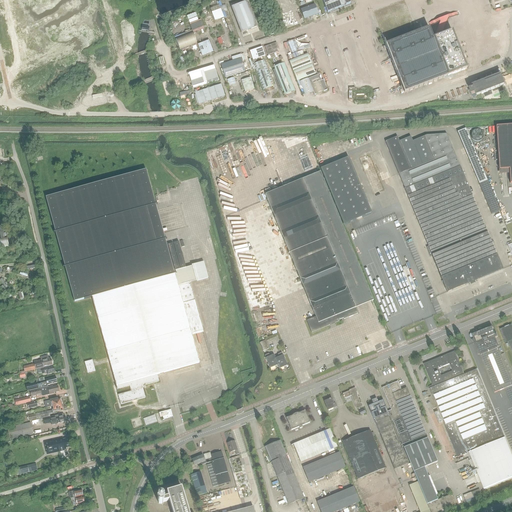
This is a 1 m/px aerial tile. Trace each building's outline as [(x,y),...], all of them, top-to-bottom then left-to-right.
[(0,0),(4,15),(52,4),(51,0),(0,0)] [(89,0),(57,0),(62,13),(91,3),(89,0)] [(348,0),(326,0),(323,1),(327,13),(350,4),(348,0)] [(231,7),(241,33),(258,27),(248,1),(231,7)] [(220,2),(212,5),(217,20),(226,17),(220,2)] [(304,20),(318,15),(315,5),(301,10),(304,20)] [(93,10),(84,13),(85,18),(94,15),(93,10)] [(74,16),(68,18),(71,27),(71,29),(77,27),(74,16)] [(46,25),(42,25),(44,32),(56,29),(55,25),(54,23),(46,26),(46,25)] [(385,45),(404,93),(467,69),(452,31),(437,37),(433,38),(429,29),(429,28),(385,45)] [(193,32),(175,39),(180,50),(197,43),(193,33),(193,32)] [(103,39),(94,42),(95,47),(98,46),(104,44),(103,39)] [(295,39),(288,42),(292,53),(310,46),(309,44),(298,48),(295,39)] [(213,51),(209,40),(198,45),(202,56),(213,51)] [(279,51),(276,42),(264,46),(267,55),(279,51)] [(101,55),(98,56),(100,65),(108,63),(107,60),(110,59),(104,44),(98,46),(101,55)] [(262,49),(250,52),(253,59),(264,56),(262,49)] [(290,59),(305,55),(304,51),(289,55),(290,59)] [(320,72),(316,74),(308,54),(289,61),(297,82),(307,78),(314,95),(327,90),(320,72)] [(92,58),(87,60),(90,69),(95,67),(92,58)] [(240,59),(221,65),(225,77),(244,71),(240,59)] [(83,61),(82,61),(85,70),(90,69),(87,60),(83,61)] [(264,60),(253,64),(263,90),(274,86),(264,60)] [(82,61),(77,63),(80,72),(85,70),(82,61)] [(72,64),(72,65),(75,74),(80,72),(77,63),(72,64)] [(275,70),(273,70),(281,91),(283,90),(285,95),(295,91),(284,63),(274,67),(275,70)] [(214,65),(188,74),(193,89),(219,81),(214,65)] [(25,71),(17,72),(21,87),(23,86),(24,90),(31,87),(28,78),(27,79),(26,77),(26,75),(25,71)] [(476,96),(505,85),(501,75),(473,86),(473,88),(470,90),(472,95),(475,93),(476,96)] [(241,80),(245,93),(255,90),(251,77),(241,80)] [(221,85),(195,93),(199,104),(224,96),(221,85)] [(510,182),(511,181),(511,124),(496,125),(499,169),(509,168),(510,182)] [(492,214),(500,211),(465,129),(457,132),(492,214)] [(432,256),(447,293),(502,270),(446,134),(426,136),(412,141),(410,137),(399,141),(397,137),(385,142),(405,189),(428,247),(426,248),(430,257),(432,256)] [(348,157),(320,169),(343,225),(371,213),(348,157)] [(191,334),(203,330),(195,300),(190,283),(186,269),(179,242),(168,245),(175,271),(174,271),(146,171),(46,198),(75,302),(92,297),(118,388),(116,389),(116,390),(129,386),(131,391),(118,395),(120,405),(145,398),(142,385),(145,384),(145,386),(159,382),(157,375),(199,363),(191,334)] [(373,301),(320,172),(265,195),(315,317),(306,321),(311,333),(339,321),(339,320),(343,318),(343,320),(358,314),(355,308),(373,301)] [(0,247),(11,245),(9,237),(0,238),(0,247)] [(198,282),(209,279),(205,263),(193,266),(194,266),(186,269),(190,283),(198,281),(198,282)] [(511,328),(511,325),(500,330),(501,333),(511,328)] [(471,335),(474,344),(478,355),(479,355),(494,393),(505,388),(511,406),(511,382),(497,347),(499,347),(494,335),(495,335),(492,328),(486,330),(485,329),(473,335),(471,335)] [(511,332),(511,328),(501,333),(503,336),(511,332)] [(259,343),(263,351),(269,348),(266,340),(259,343)] [(464,375),(455,352),(423,365),(433,388),(429,389),(437,408),(457,458),(505,438),(476,370),(464,375)] [(279,369),(287,365),(282,353),(278,354),(279,358),(275,359),(274,355),(270,357),(269,354),(264,356),(270,368),(277,365),(279,369)] [(42,363),(26,367),(24,367),(25,372),(27,372),(31,371),(43,368),(43,367),(52,365),(51,359),(48,359),(48,356),(41,357),(42,361),(42,363)] [(88,373),(95,371),(92,361),(85,363),(88,373)] [(50,373),(55,372),(54,367),(49,368),(49,367),(37,370),(38,374),(47,372),(47,375),(50,374),(50,373)] [(47,385),(57,383),(56,377),(46,379),(46,382),(41,383),(37,384),(38,389),(43,388),(48,387),(47,385)] [(190,388),(203,382),(202,380),(189,386),(190,388)] [(391,410),(388,411),(402,444),(410,463),(413,472),(437,463),(407,388),(401,390),(397,382),(382,388),(391,410)] [(48,387),(48,388),(40,389),(42,396),(43,396),(49,395),(54,394),(54,393),(59,392),(58,386),(53,387),(52,386),(48,387)] [(356,409),(362,406),(361,403),(360,404),(356,395),(358,395),(355,388),(349,391),(350,391),(343,394),(345,399),(351,396),(356,409)] [(41,395),(40,389),(30,391),(31,397),(41,395)] [(29,397),(15,401),(16,406),(31,402),(29,397)] [(45,408),(52,406),(62,404),(60,398),(51,400),(46,401),(44,402),(45,408)] [(324,402),(327,407),(328,410),(337,407),(335,403),(334,404),(332,399),(324,402)] [(370,413),(373,419),(394,470),(410,463),(402,444),(388,411),(386,412),(385,407),(382,400),(378,402),(377,403),(376,401),(371,403),(372,405),(367,407),(370,413)] [(62,404),(52,406),(53,410),(49,411),(50,414),(64,410),(62,404)] [(302,426),(310,423),(305,410),(286,418),(291,430),(299,427),(300,429),(303,427),(302,426)] [(29,421),(50,416),(49,411),(27,416),(29,421)] [(51,425),(66,422),(65,416),(62,416),(62,414),(50,417),(42,419),(43,425),(51,423),(51,425)] [(155,417),(144,421),(146,426),(157,422),(155,417)] [(9,440),(33,435),(30,423),(7,428),(9,440)] [(300,459),(336,444),(330,429),(326,431),(293,444),(300,459)] [(358,479),(386,468),(370,430),(342,442),(358,479)] [(66,448),(72,447),(71,438),(62,439),(61,437),(44,441),(47,455),(67,450),(66,448)] [(511,455),(505,439),(469,453),(472,460),(469,462),(472,470),(471,470),(474,476),(475,476),(478,484),(481,483),(484,491),(511,479),(511,455)] [(236,455),(239,454),(236,445),(234,441),(227,443),(230,452),(235,451),(236,455)] [(304,499),(304,498),(280,441),(265,447),(277,476),(289,505),(304,499)] [(218,486),(231,482),(222,452),(210,455),(210,456),(204,458),(206,464),(211,462),(212,465),(213,469),(214,472),(215,476),(216,479),(217,482),(218,486)] [(309,483),(346,468),(340,452),(303,468),(309,483)] [(201,466),(206,464),(204,458),(203,455),(198,457),(201,466)] [(198,457),(192,460),(193,462),(190,464),(192,469),(195,468),(194,466),(197,464),(198,467),(201,466),(198,457)] [(25,466),(16,468),(18,475),(27,473),(29,473),(27,466),(25,466)] [(418,483),(427,505),(437,501),(424,468),(413,473),(418,483)] [(197,496),(207,493),(200,472),(191,475),(197,496)] [(335,511),(360,502),(359,500),(353,487),(317,502),(321,511),(335,511)] [(188,511),(181,489),(168,492),(170,497),(161,499),(161,498),(160,498),(161,499),(159,500),(158,500),(159,501),(159,502),(159,503),(159,504),(160,503),(162,503),(162,504),(163,504),(162,503),(171,500),(174,511),(188,511)] [(70,499),(83,496),(82,490),(77,491),(76,491),(68,492),(70,499)] [(474,500),(471,493),(463,496),(466,503),(474,500)] [(215,495),(216,502),(225,501),(224,494),(215,495)] [(450,495),(437,501),(427,505),(430,511),(438,511),(455,505),(450,495)] [(73,506),(85,503),(83,497),(76,498),(76,501),(72,502),(73,506)] [(335,511),(364,511),(361,502),(360,502),(335,511)]
